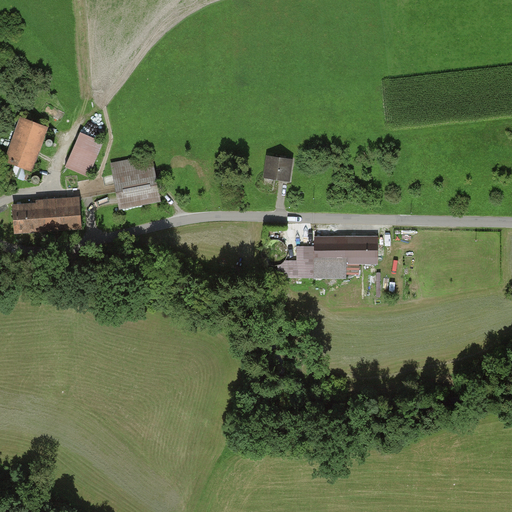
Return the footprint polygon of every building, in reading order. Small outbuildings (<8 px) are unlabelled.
[(52,130),(24,118),(7,159),(35,171),(52,130)] [(108,143),(83,133),(68,168),(92,178),(108,143)] [(292,153),(265,152),(264,176),(291,177),(292,153)] [(155,154),(113,161),(120,207),(163,200),(155,154)] [(40,204),(15,205),(16,233),(83,231),(82,197),(40,198),(40,204)] [(318,250),(300,250),(299,278),(349,279),(349,267),(378,267),(379,237),(318,236),(318,250)] [(293,276),(293,260),(283,260),(282,276),(293,276)]
